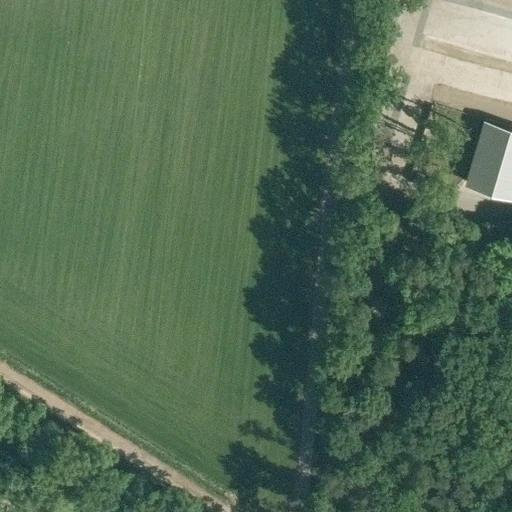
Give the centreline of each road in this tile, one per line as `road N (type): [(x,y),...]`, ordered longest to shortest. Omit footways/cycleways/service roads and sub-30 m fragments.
road 1 (unclassified): [(296,511),(345,0)]
road 2 (track): [(225,511),(0,371)]
